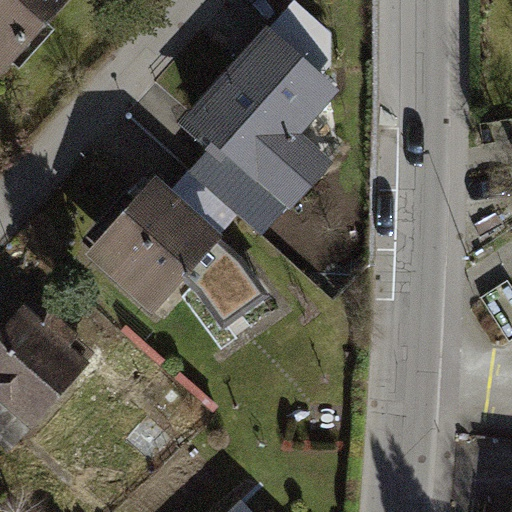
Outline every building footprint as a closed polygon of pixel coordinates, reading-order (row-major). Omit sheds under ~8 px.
[(0,0),(0,74),(64,0),(0,0)] [(345,79),(279,19),(168,138),(273,236),(330,176),(289,138),(345,79)] [(230,236),(163,172),(96,242),(163,306),(230,236)] [(26,313),(0,342),(0,426),(34,456),(102,380),(26,313)] [(511,511),(511,498),(499,497),(497,511),(511,511)] [(253,511),(241,498),(226,511),(253,511)]
